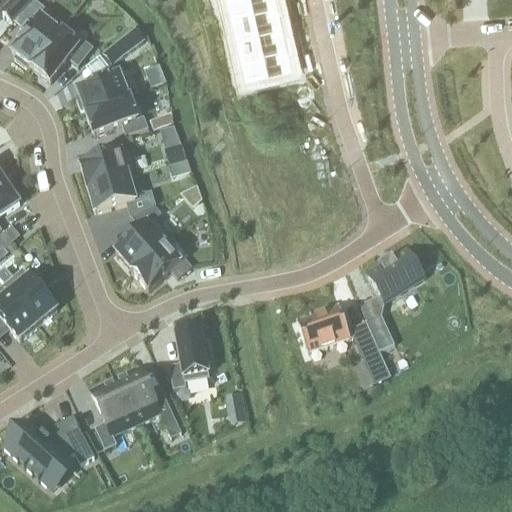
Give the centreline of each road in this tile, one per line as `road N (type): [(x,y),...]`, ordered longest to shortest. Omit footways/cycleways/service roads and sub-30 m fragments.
road 1 (residential): [(393,229),(294,283),(210,297),(119,335)]
road 2 (residential): [(119,335),(80,265),(34,116),(0,92)]
road 3 (residential): [(320,0),(345,121),(393,229)]
road 4 (unclassified): [(394,38),(400,116),(437,202)]
road 5 (unclassified): [(454,191),(426,121),(413,38)]
road 6 (residential): [(119,335),(0,417)]
road 7 (residential): [(511,159),(497,107),(496,31)]
